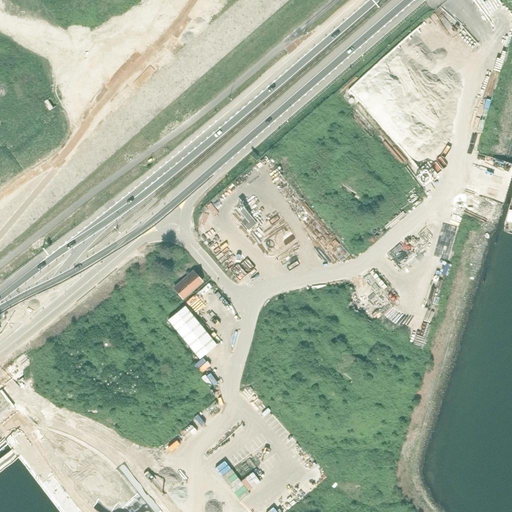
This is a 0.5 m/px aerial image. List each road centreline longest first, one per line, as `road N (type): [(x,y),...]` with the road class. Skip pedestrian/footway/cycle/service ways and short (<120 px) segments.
road 1 (motorway): [(0,338),(399,0)]
road 2 (motorway): [(370,0),(0,302)]
